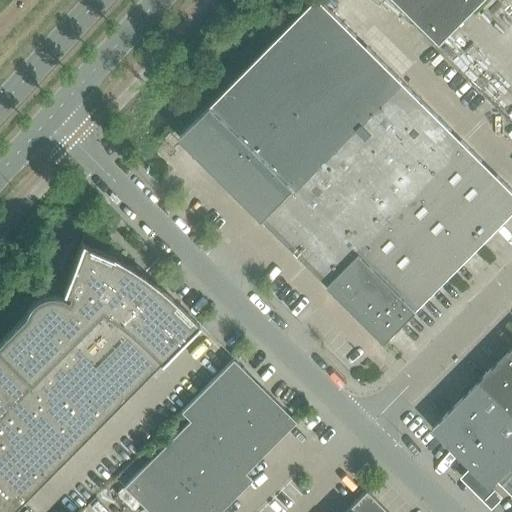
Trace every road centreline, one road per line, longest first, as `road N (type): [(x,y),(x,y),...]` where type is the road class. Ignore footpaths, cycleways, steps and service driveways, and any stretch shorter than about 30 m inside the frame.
road 1 (residential): [(369,428),(53,120)]
road 2 (residential): [(511,284),(369,428)]
road 3 (secondary): [(53,120),(163,0)]
road 4 (secondary): [(101,0),(0,110)]
